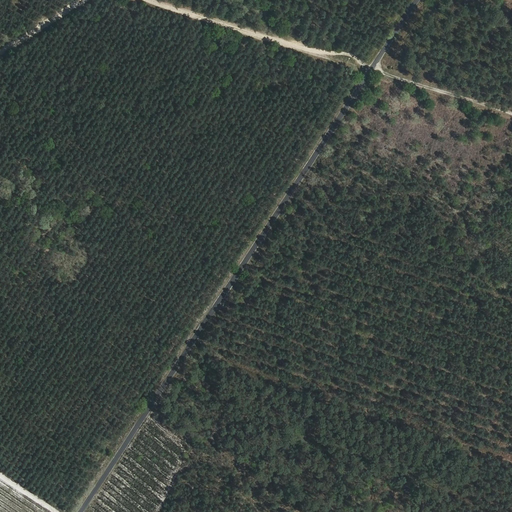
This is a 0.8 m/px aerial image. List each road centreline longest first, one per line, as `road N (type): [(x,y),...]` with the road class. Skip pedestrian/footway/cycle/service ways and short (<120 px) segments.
road 1 (residential): [(419,0),(82,511)]
road 2 (track): [(131,0),(511,114)]
